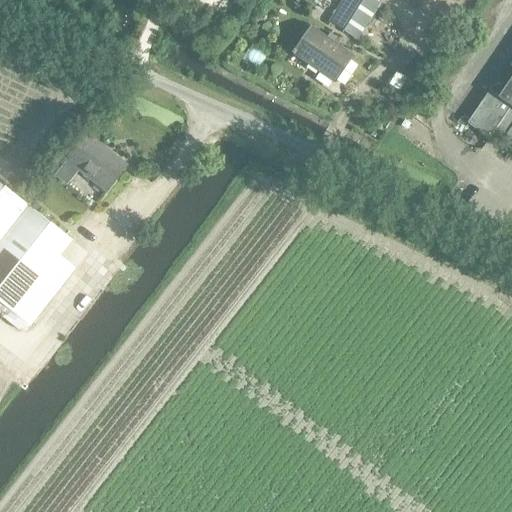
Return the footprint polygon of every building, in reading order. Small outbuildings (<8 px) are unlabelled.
[(357,40),(381,4),(375,0),(342,0),(328,21),(357,40)] [(209,17),(201,28),(209,33),(216,22),(209,17)] [(353,57),(309,27),(291,52),(335,82),(353,57)] [(511,145),(511,77),(499,96),(489,89),(467,122),(489,137),(492,132),(502,139),(502,138),(511,145)] [(388,103),(383,109),(392,115),(396,109),(388,103)] [(106,191),(125,166),(85,135),(66,160),(106,191)] [(0,302),(30,325),(75,268),(59,256),(71,240),(0,183),(0,302)]
